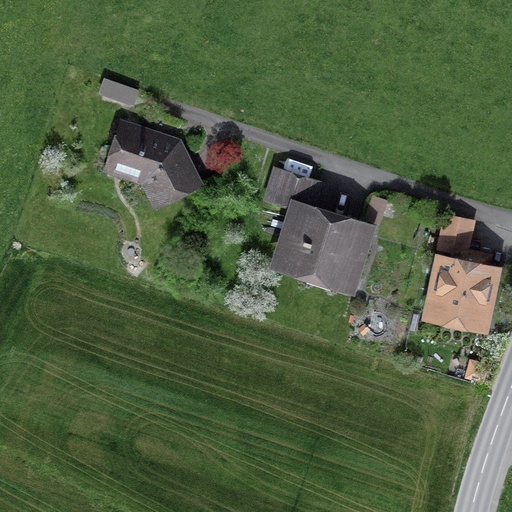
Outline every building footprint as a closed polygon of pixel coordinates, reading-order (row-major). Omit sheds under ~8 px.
[(136,95),(140,82),(105,70),(101,84),(136,95)] [(126,160),(122,172),(145,180),(157,204),(197,184),(176,144),(169,141),(158,146),(147,142),(150,135),(122,125),(112,156),(126,160)] [(279,172),(271,198),(308,210),(316,183),(279,172)] [(294,210),(278,260),(309,270),(311,264),(352,277),(366,232),(294,210)] [(473,223),(447,218),(441,245),(467,251),(473,223)] [(440,292),(435,314),(478,323),(489,271),(485,270),(488,257),(460,251),(457,264),(439,260),(433,290),(440,292)]
